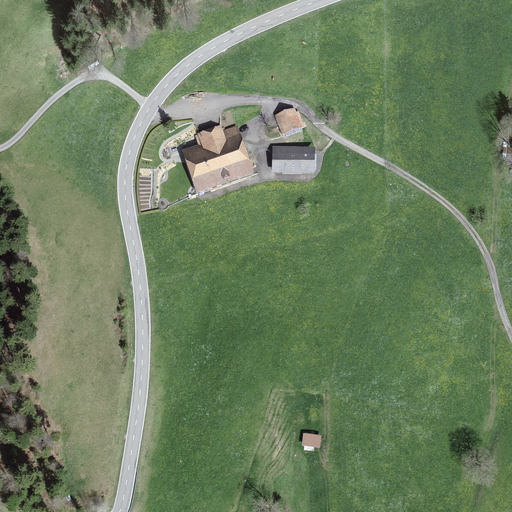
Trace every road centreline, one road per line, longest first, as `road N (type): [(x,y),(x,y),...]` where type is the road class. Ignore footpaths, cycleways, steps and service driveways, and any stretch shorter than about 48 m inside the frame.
road 1 (tertiary): [(119,511),(142,358),(124,188),(135,134),(162,90),(196,58),(320,0)]
road 2 (track): [(462,511),(492,405),(498,295)]
road 3 (track): [(482,244),(511,97)]
